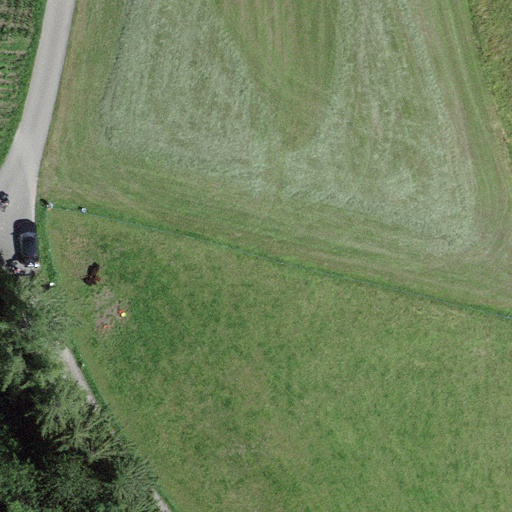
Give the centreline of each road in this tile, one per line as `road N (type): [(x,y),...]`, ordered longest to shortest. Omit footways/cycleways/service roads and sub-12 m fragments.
road 1 (track): [(0,256),(185,511)]
road 2 (unclassified): [(35,0),(0,193)]
